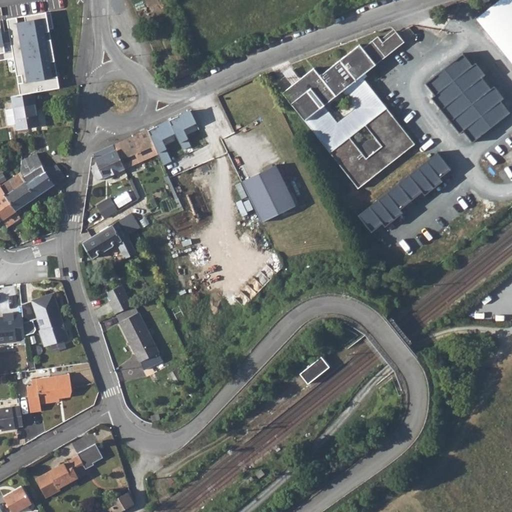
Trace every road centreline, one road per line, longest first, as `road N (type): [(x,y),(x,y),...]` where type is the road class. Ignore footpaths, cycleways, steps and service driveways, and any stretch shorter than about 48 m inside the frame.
road 1 (unclassified): [(305,511),(405,439),(417,417),(412,369),(357,311),(309,309),(210,413),(164,444),(136,439),(115,404)]
road 2 (track): [(511,330),(437,334),(397,358),(246,511)]
road 3 (unclassified): [(146,103),(174,101),(260,57),(426,0)]
road 4 (unknown): [(412,4),(471,80),(482,123),(509,166)]
road 5 (track): [(150,444),(165,473),(292,385)]
road 6 (unknown): [(395,10),(423,64),(424,121),(449,158)]
road 7 (unclassified): [(115,404),(65,252)]
road 8 (unknown): [(449,158),(480,203),(410,268)]
road 9 (unclassified): [(65,252),(76,172),(100,117)]
road 10 (residential): [(115,404),(0,467)]
